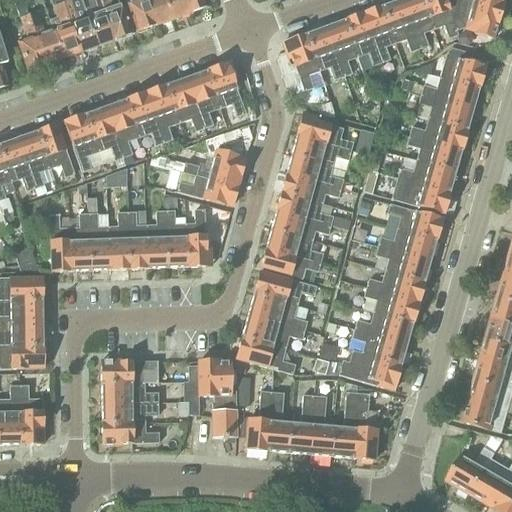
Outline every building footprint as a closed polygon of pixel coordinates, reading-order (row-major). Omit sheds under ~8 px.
[(49,22),(52,30),(62,59),(80,53),(62,4),(61,0),(50,0),(57,19),(49,22)] [(80,53),(97,47),(87,18),(86,18),(79,0),(74,0),(69,2),(62,4),(80,53)] [(79,0),(86,18),(87,18),(97,47),(114,41),(99,0),(79,0)] [(109,0),(99,0),(114,41),(132,34),(122,5),(112,8),(109,0)] [(125,0),(137,33),(154,27),(144,0),(125,0)] [(144,0),(154,27),(171,20),(163,0),(144,0)] [(187,15),(182,0),(163,0),(171,20),(187,15)] [(182,0),(187,15),(206,8),(202,0),(182,0)] [(404,0),(400,2),(418,52),(427,49),(423,36),(433,32),(421,0),(404,0)] [(445,4),(443,0),(421,0),(433,32),(443,29),(448,41),(457,38),(456,33),(445,4)] [(450,0),(450,2),(499,16),(503,0),(450,0)] [(46,65),(28,16),(23,1),(14,5),(26,39),(17,43),(28,72),(46,65)] [(381,8),(395,46),(405,42),(410,55),(418,52),(400,2),(381,8)] [(492,40),(499,16),(450,2),(445,4),(456,33),(464,30),(475,33),(474,35),(492,40)] [(362,16),(380,66),(389,63),(384,50),(395,46),(381,8),(362,16)] [(46,65),(62,59),(52,30),(43,33),(36,14),(28,16),(46,65)] [(343,23),(357,60),(367,56),(372,69),(380,66),(362,16),(343,23)] [(324,30),(342,80),(351,77),(346,64),(357,60),(343,23),(324,30)] [(305,37),(318,74),(329,70),(333,83),(342,80),(324,30),(305,37)] [(305,37),(281,45),(287,61),(292,60),(295,68),(294,69),(303,94),(312,91),(307,78),(318,74),(305,37)] [(447,54),(439,79),(478,90),(485,67),(470,63),(472,57),(451,51),(447,54)] [(235,90),(232,80),(236,79),(230,64),(206,73),(220,110),(231,106),(236,118),(245,115),(236,90),(235,90)] [(186,80),(204,130),(212,127),(208,114),(220,110),(206,73),(186,80)] [(472,112),(478,90),(439,79),(436,92),(423,88),(420,97),(472,112)] [(165,88),(179,125),(190,121),(195,133),(204,130),(186,80),(165,88)] [(400,91),(411,94),(413,85),(402,82),(400,91)] [(145,95),(163,145),(172,142),(167,129),(179,125),(165,88),(145,95)] [(125,102),(138,140),(150,136),(154,148),(163,145),(145,95),(125,102)] [(466,132),(472,112),(420,97),(418,106),(431,110),(428,121),(466,132)] [(105,109),(123,160),(131,156),(127,144),(138,140),(125,102),(105,109)] [(336,120),(330,105),(317,108),(319,116),(336,120)] [(84,117),(98,155),(109,151),(114,163),(123,160),(105,109),(84,117)] [(315,125),(316,120),(302,116),(296,138),(350,153),(352,145),(339,141),(342,132),(330,128),(330,129),(315,125)] [(84,117),(63,124),(81,175),(91,171),(86,159),(98,155),(84,117)] [(460,153),(466,132),(428,121),(424,133),(411,129),(408,138),(460,153)] [(74,177),(56,127),(37,133),(50,172),(61,168),(65,180),(74,177)] [(18,140),(35,190),(43,188),(44,187),(40,175),(50,172),(37,133),(18,140)] [(350,153),(296,138),(291,157),(332,168),(334,160),(347,163),(350,153)] [(454,174),(460,153),(408,138),(406,147),(419,151),(416,163),(454,174)] [(0,146),(0,150),(12,185),(22,181),(26,194),(34,191),(35,190),(18,140),(0,146)] [(12,185),(0,150),(0,202),(5,201),(4,197),(15,194),(12,185)] [(374,152),(368,173),(376,175),(382,154),(374,152)] [(211,169),(208,181),(236,189),(244,160),(216,153),(211,169)] [(291,157),(286,175),(340,190),(342,182),(329,179),(332,168),(291,157)] [(173,163),(170,171),(182,175),(182,174),(184,166),(173,163)] [(449,195),(454,174),(416,163),(412,174),(399,171),(396,180),(449,195)] [(182,174),(196,178),(208,181),(211,169),(199,166),(198,169),(185,165),(184,166),(182,174)] [(125,189),(126,172),(105,179),(106,190),(125,189)] [(376,175),(368,173),(363,194),(371,196),(377,175),(376,175)] [(204,201),(231,208),(236,189),(208,181),(196,178),(182,174),(182,175),(177,194),(204,202),(204,201)] [(281,194),(322,205),(324,197),(337,200),(340,190),(286,175),(281,194)] [(443,216),(449,195),(396,180),(390,202),(416,209),(443,216)] [(35,190),(34,191),(37,199),(46,195),(43,188),(35,190)] [(281,194),(276,212),(330,227),(333,218),(319,215),(322,205),(281,194)] [(90,272),(109,271),(108,229),(98,229),(97,216),(96,216),(96,201),(87,201),(88,216),(89,216),(90,272)] [(370,206),(361,204),(358,216),(367,218),(370,206)] [(441,222),(389,207),(386,217),(400,221),(397,231),(435,242),(441,222)] [(195,226),(185,226),(186,269),(210,268),(210,253),(205,253),(205,245),(204,212),(194,212),(195,226)] [(276,212),(271,231),(312,242),(315,233),(328,236),(330,227),(276,212)] [(148,270),(167,269),(165,213),(156,213),(156,227),(146,227),(148,270)] [(167,269),(186,269),(185,226),(174,226),(174,213),(165,213),(167,269)] [(136,214),(126,215),(128,271),(148,270),(146,227),(136,228),(136,214)] [(109,271),(128,271),(126,215),(117,215),(118,228),(108,229),(109,271)] [(90,272),(89,216),(88,216),(80,216),(80,230),(70,230),(71,273),(90,272)] [(51,273),(71,273),(70,230),(59,230),(59,217),(48,217),(49,250),(50,250),(51,273)] [(271,231),(266,248),(320,263),(322,255),(309,252),(312,242),(271,231)] [(430,263),(435,242),(397,231),(394,242),(380,238),(377,248),(430,263)] [(318,270),(320,263),(266,248),(260,269),(289,277),(289,278),(301,281),(305,267),(318,270)] [(430,263),(377,248),(375,258),(388,262),(385,274),(423,284),(430,263)] [(29,253),(15,257),(19,268),(33,263),(29,253)] [(259,274),(253,296),(297,308),(300,295),(313,299),(315,289),(290,282),(259,274)] [(418,305),(423,284),(385,274),(381,285),(368,282),(366,290),(418,305)] [(511,280),(505,278),(499,299),(511,302),(511,280)] [(0,303),(41,303),(41,280),(10,280),(10,279),(0,279),(0,303)] [(418,305),(366,290),(363,298),(377,302),(374,314),(412,325),(418,305)] [(247,317),(304,332),(306,324),(293,320),(297,308),(253,296),(247,317)] [(511,302),(499,299),(493,320),(511,325),(511,302)] [(0,325),(42,325),(41,303),(0,303),(0,325)] [(406,346),(412,325),(374,314),(370,326),(357,322),(354,331),(406,346)] [(247,317),(241,339),(285,351),(289,338),(301,341),(304,332),(247,317)] [(511,325),(493,320),(487,340),(511,347),(511,325)] [(0,348),(42,348),(42,325),(0,325),(0,348)] [(365,344),(362,355),(400,366),(406,346),(354,331),(352,340),(365,344)] [(266,370),(292,377),(294,367),(282,364),(285,351),(241,339),(235,361),(266,369),(266,370)] [(511,347),(487,340),(481,362),(511,370),(511,347)] [(43,370),(42,348),(0,348),(0,371),(11,372),(11,371),(43,370)] [(400,366),(362,355),(353,353),(349,365),(343,363),(339,377),(378,389),(379,388),(393,392),(400,366)] [(325,377),(328,364),(316,361),(312,373),(325,377)] [(101,362),(101,385),(144,385),(144,374),(157,374),(157,364),(130,364),(120,365),(120,362),(101,362)] [(475,383),(511,393),(511,370),(481,362),(475,383)] [(236,363),(236,375),(245,376),(245,365),(237,363),(236,363)] [(197,364),(197,369),(197,385),(197,399),(198,399),(199,399),(214,398),(214,404),(211,404),(212,440),(222,440),(222,441),(227,441),(227,440),(236,440),(235,394),(230,394),(229,364),(227,364),(197,364)] [(197,369),(187,369),(187,385),(197,385),(197,369)] [(236,380),(236,392),(249,392),(249,380),(236,380)] [(511,393),(475,383),(469,403),(507,414),(511,398),(511,393)] [(101,385),(101,405),(158,404),(158,395),(144,395),(144,385),(101,385)] [(197,385),(187,385),(187,400),(198,400),(198,399),(197,399),(197,385)] [(0,401),(0,446),(20,447),(18,388),(9,388),(9,401),(0,401)] [(20,447),(42,446),(42,414),(42,401),(28,401),(27,388),(18,388),(20,447)] [(267,454),(272,395),(261,394),(258,423),(248,422),(245,452),(267,454)] [(267,454),(288,455),(291,426),(281,425),(284,396),(272,395),(267,454)] [(330,459),(351,460),(356,396),(345,395),(342,430),(333,429),(330,459)] [(365,431),(368,396),(356,396),(351,460),(374,462),(376,432),(365,431)] [(309,457),(314,398),(302,397),(300,426),(291,426),(288,455),(309,457)] [(309,457),(330,459),(333,429),(323,428),(326,399),(314,398),(309,457)] [(463,424),(502,435),(507,414),(469,403),(463,424)] [(101,405),(102,425),(145,424),(144,414),(158,414),(158,404),(101,405)] [(178,405),(178,418),(187,418),(187,405),(178,405)] [(187,405),(187,418),(198,418),(198,405),(187,405)] [(145,435),(145,424),(102,425),(102,448),(121,448),(121,445),(132,445),(158,445),(158,435),(145,435)] [(491,461),(494,456),(485,450),(475,466),(461,458),(448,481),(471,495),(490,461),(491,461)] [(490,505),(509,472),(491,461),(490,461),(471,495),(490,505)] [(490,505),(500,511),(510,511),(511,509),(511,488),(511,466),(509,472),(490,505)]
